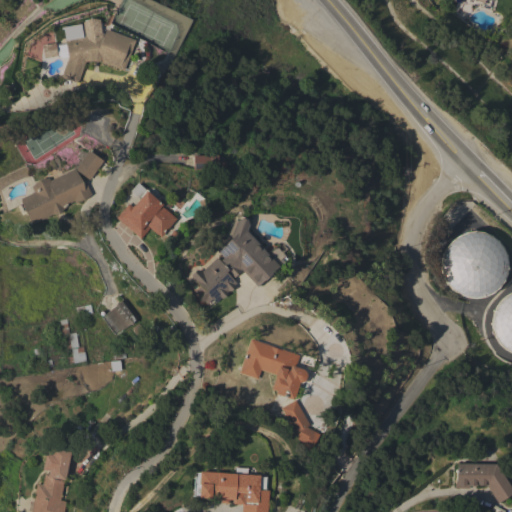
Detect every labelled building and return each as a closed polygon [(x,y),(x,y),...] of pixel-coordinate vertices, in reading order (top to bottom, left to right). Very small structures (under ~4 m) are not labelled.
[(84,37),(84,35),(91,29),(103,33),(105,29),(134,40),(123,70),(99,61),(90,60),(84,61),(77,82),(60,76),(67,57),(61,58),(55,53),(53,45),(65,43),(64,41),(84,37)] [(54,56),(53,44),(40,44),(41,57),(54,56)] [(88,179),(74,169),(87,150),(102,160),(88,179)] [(217,154),(217,161),(224,161),(224,168),(193,169),(192,156),(217,154)] [(31,223),(19,198),(33,191),(30,186),(38,179),(47,177),(49,180),(73,168),(79,180),(82,178),(90,194),(74,202),(73,200),(63,208),(58,213),(51,214),(31,223)] [(115,217),(127,203),(131,206),(138,198),(129,191),(136,182),(144,189),(158,200),(157,201),(161,205),(160,206),(175,218),(160,236),(149,227),(139,238),(115,217)] [(245,230),(266,254),(273,247),(276,247),(285,257),(285,261),(279,267),(278,266),(270,273),(270,274),(264,280),(263,279),(256,286),(240,269),(239,270),(239,271),(231,279),(234,283),(233,284),(233,287),(229,291),(227,290),(225,292),(226,294),(222,298),(219,298),(214,302),(210,299),(205,303),(203,300),(199,301),(196,297),(196,293),(194,291),(198,287),(190,278),(190,274),(194,270),(199,269),(200,271),(215,257),(218,261),(222,258),(215,251),(228,239),(235,220),(240,218),(245,219),(246,224),(245,230)] [(453,237),(458,234),(464,232),(473,231),(481,232),(489,235),(496,241),(501,247),(504,255),(506,263),(505,272),(501,280),(497,286),(493,290),(487,294),(481,297),(472,298),(463,296),(456,294),(449,288),(444,282),(441,274),(439,266),(439,257),(443,249),(447,242),(451,239),(453,237)] [(509,293),(511,291),(511,352),(508,351),(502,346),(497,340),(492,330),(491,318),(494,308),(498,302),(504,296),(509,293)] [(105,314),(115,306),(114,304),(117,301),(118,303),(121,301),(135,318),(119,331),(105,314)] [(74,332),(77,346),(66,348),(64,339),(69,338),(68,333),(74,332)] [(302,369),(304,371),(304,373),(305,375),(304,378),(303,380),(301,382),(298,382),(292,399),(275,394),(275,391),(270,389),(275,374),(259,369),(256,379),(237,372),(243,357),(244,355),(243,354),(249,338),(297,355),(293,366),(302,369)] [(70,349),(82,347),(83,352),(84,352),(85,360),(67,364),(66,357),(72,356),(70,349)] [(305,427),(318,435),(311,447),(295,437),(300,430),(294,433),(280,408),(294,399),(308,425),(305,427)] [(29,511),(35,483),(41,484),(43,473),(47,473),(47,471),(41,469),(44,454),(51,455),(52,449),(69,452),(64,480),(63,479),(59,500),(65,501),(62,511),(29,511)] [(492,464),(511,492),(496,502),(484,485),(467,486),(467,488),(453,487),(454,463),(463,463),(463,462),(491,463),(491,464),(492,464)] [(197,471),(258,475),(257,489),(267,490),(265,511),(239,511),(240,505),(230,504),(230,500),(226,500),(226,503),(218,503),(219,499),(196,497),(196,494),(194,493),(194,487),(196,487),(197,471)]
